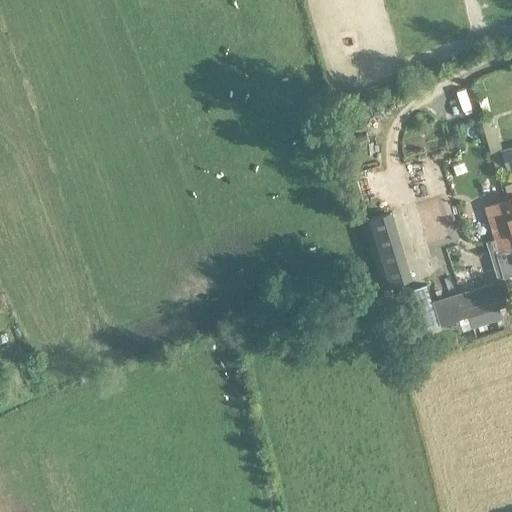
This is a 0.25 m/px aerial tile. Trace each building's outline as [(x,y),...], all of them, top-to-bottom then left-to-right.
[(511,147),(502,151),(508,170),(508,171),(511,169),(511,147)] [(511,249),(491,256),(493,264),(498,279),(504,277),(505,277),(511,274),(511,199),(499,203),(497,204),(511,249)] [(391,213),(363,222),(383,287),(412,278),(391,213)] [(511,301),(505,280),(469,290),(477,314),(511,303),(511,301)] [(477,314),(469,290),(434,301),(441,326),(477,314)]
